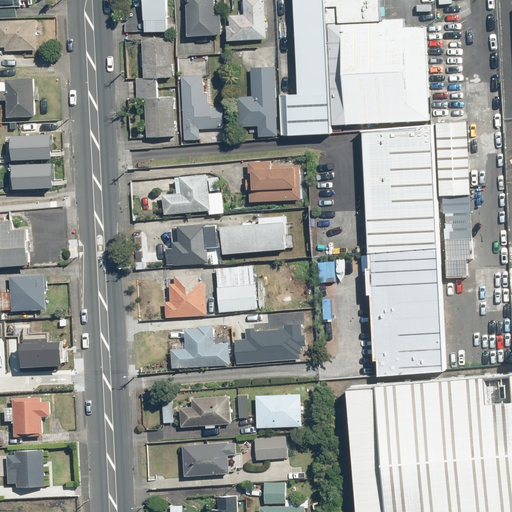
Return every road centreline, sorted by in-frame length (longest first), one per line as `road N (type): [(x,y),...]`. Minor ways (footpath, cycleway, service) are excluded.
road 1 (secondary): [(109,377),(91,0)]
road 2 (unknown): [(109,377),(327,355),(340,329),(340,266)]
road 3 (secondary): [(115,511),(109,377)]
